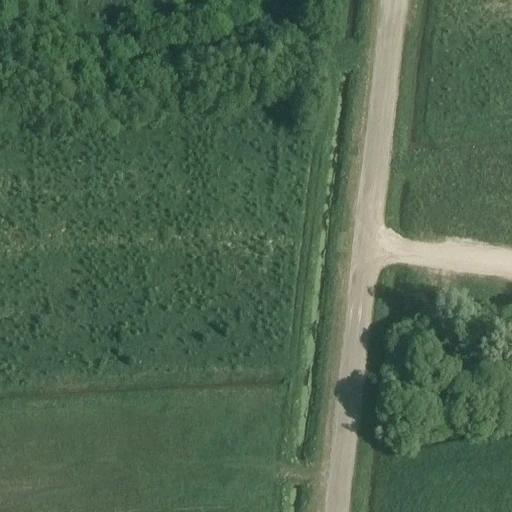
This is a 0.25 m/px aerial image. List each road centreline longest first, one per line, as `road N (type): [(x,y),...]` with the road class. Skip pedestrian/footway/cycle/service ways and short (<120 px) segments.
road 1 (track): [(336,511),(396,0)]
road 2 (track): [(370,248),(511,265)]
